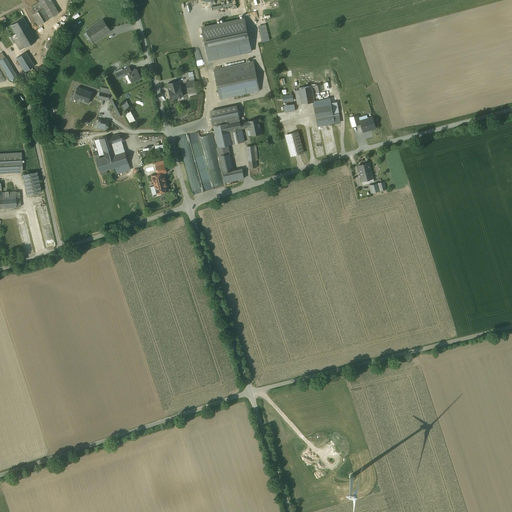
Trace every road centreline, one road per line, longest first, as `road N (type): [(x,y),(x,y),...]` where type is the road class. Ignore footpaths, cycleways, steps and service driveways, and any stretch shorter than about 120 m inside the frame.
road 1 (residential): [(511,106),(189,205)]
road 2 (residential): [(250,390),(511,325)]
road 3 (residential): [(0,475),(250,390)]
road 4 (unclassified): [(132,0),(189,205)]
road 5 (residential): [(189,205),(0,269)]
road 6 (unclassified): [(189,205),(250,390)]
road 7 (unclassified): [(250,390),(290,511)]
